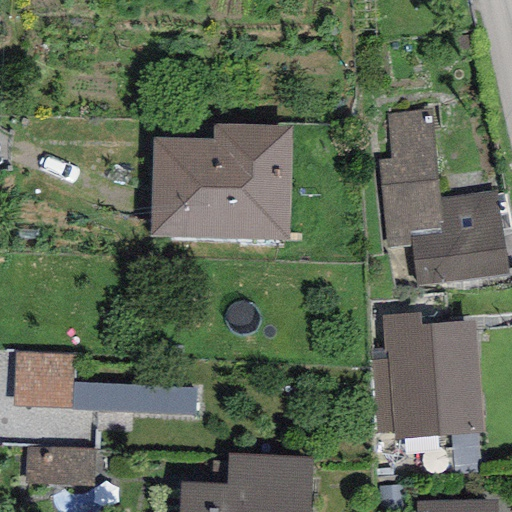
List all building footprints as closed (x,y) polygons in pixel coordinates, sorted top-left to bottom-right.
[(505,282),(497,197),(438,203),(429,113),(386,117),(390,162),(377,163),(386,252),(411,249),(415,290),(505,282)] [(152,143),(150,242),(287,245),(289,130),(213,128),(213,145),(152,143)] [(419,315),(381,318),(383,353),(369,354),(374,436),(395,435),(395,444),(482,439),(475,327),(420,330),(419,315)] [(210,382),(84,381),(84,352),(26,351),(25,409),(210,411),(210,382)] [(105,484),(106,449),(37,447),(36,482),(105,484)] [(180,489),(178,511),(312,511),(316,462),(228,457),(226,491),(180,489)]
